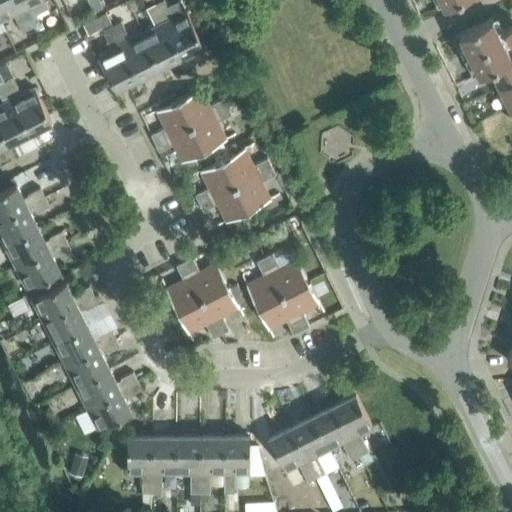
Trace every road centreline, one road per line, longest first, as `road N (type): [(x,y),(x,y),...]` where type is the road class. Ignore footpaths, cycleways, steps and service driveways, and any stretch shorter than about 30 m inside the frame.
road 1 (residential): [(388,331),(285,376),(182,378),(159,368),(113,270)]
road 2 (residential): [(448,131),(374,161),(345,200),(347,243),(388,331)]
road 3 (residential): [(113,270),(117,254),(142,239),(148,223),(97,124)]
road 4 (tertiary): [(511,495),(442,354)]
road 5 (tertiary): [(442,354),(490,211)]
road 6 (residential): [(113,270),(52,147)]
